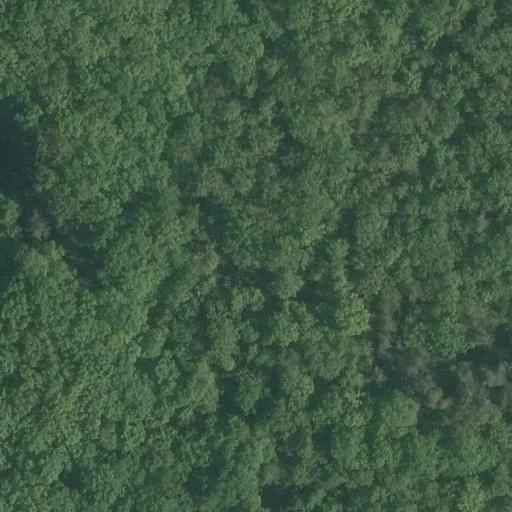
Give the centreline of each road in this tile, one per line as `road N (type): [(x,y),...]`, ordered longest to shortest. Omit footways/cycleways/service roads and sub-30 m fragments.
road 1 (track): [(511,310),(43,192),(0,110)]
road 2 (track): [(91,0),(0,93)]
